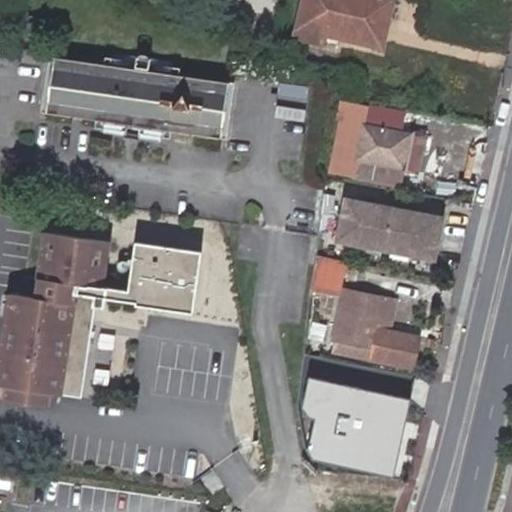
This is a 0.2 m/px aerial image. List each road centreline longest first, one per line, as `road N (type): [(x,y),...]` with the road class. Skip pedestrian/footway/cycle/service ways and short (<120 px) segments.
road 1 (unknown): [(29,90),(28,155),(38,170),(278,227),(281,94)]
road 2 (secondary): [(511,187),(428,511)]
road 3 (unclassified): [(278,227),(266,310),(291,467),(258,511)]
road 4 (secondary): [(469,511),(511,328)]
road 5 (unknown): [(145,426),(159,333),(184,324),(230,329)]
